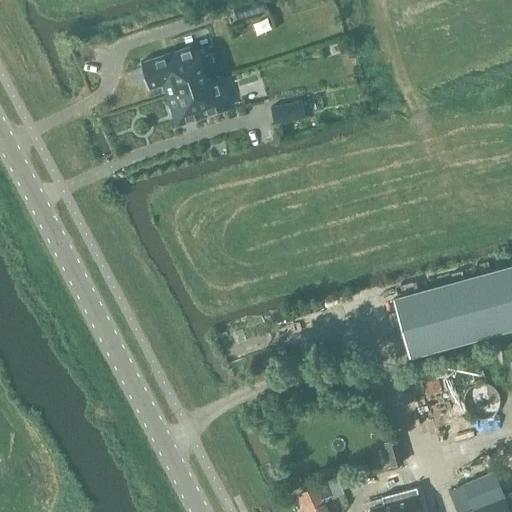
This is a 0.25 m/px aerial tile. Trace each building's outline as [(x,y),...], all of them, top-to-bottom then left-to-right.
[(283,0),(282,0),(249,0),(252,9),(283,0)] [(195,44),(188,47),(139,62),(148,89),(163,84),(166,95),(207,82),(195,44)] [(176,125),(190,121),(227,109),(218,79),(207,82),(166,95),(176,125)] [(317,120),(312,102),(281,111),(286,128),(317,120)] [(511,265),(428,288),(444,346),(511,327),(511,265)] [(464,397),(465,407),(470,415),(479,419),(488,419),(497,414),(501,405),(500,395),(495,387),(487,383),(477,383),(469,389),(464,397)] [(378,470),(400,463),(393,438),(371,444),(378,470)] [(511,511),(511,492),(505,496),(495,471),(448,489),(457,511),(511,511)] [(299,493),(305,511),(326,511),(322,500),(331,497),(332,500),(344,495),(337,478),(299,493)] [(438,511),(433,495),(421,499),(417,485),(381,496),(383,506),(368,511),(438,511)]
